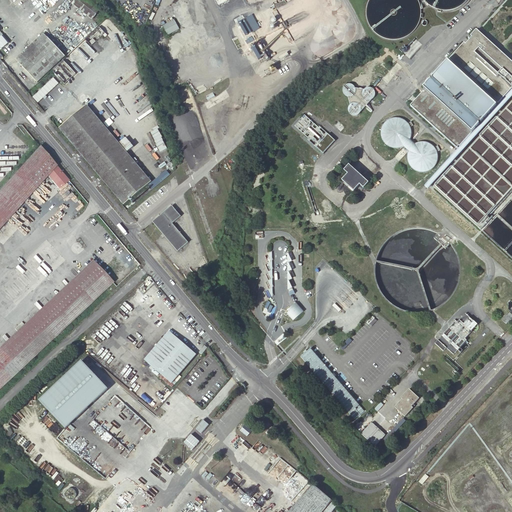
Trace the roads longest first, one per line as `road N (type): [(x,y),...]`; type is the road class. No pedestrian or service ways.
road 1 (unclassified): [(0,82),(219,339),(337,462)]
road 2 (unclassified): [(511,343),(388,471),(367,476),(337,462)]
road 3 (unknown): [(37,125),(74,94),(96,91),(118,104),(144,144)]
road 4 (unknown): [(96,195),(0,299)]
road 5 (unknown): [(179,418),(144,462),(172,486),(160,511)]
